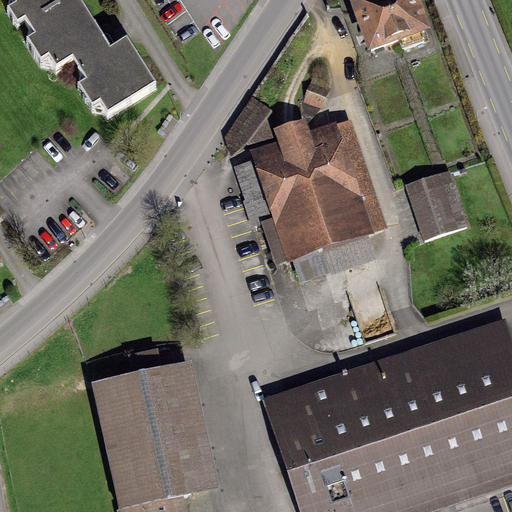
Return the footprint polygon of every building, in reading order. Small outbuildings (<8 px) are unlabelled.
[(0,0),(0,3),(3,2),(14,20),(5,26),(16,44),(25,38),(34,51),(25,57),(43,84),(53,78),(59,88),(76,77),(90,100),(81,106),(93,125),(102,119),(109,129),(157,98),(125,47),(111,56),(74,0),(0,0)] [(379,0),(343,13),(365,75),(436,50),(417,0),(379,0)] [(356,123),(254,152),(289,277),(391,249),(356,123)] [(456,171),(407,185),(423,242),(473,228),(456,171)] [(511,340),(506,322),(263,399),(299,511),(425,511),(511,484),(511,340)] [(194,373),(91,395),(116,511),(183,511),(183,508),(221,500),(194,373)]
